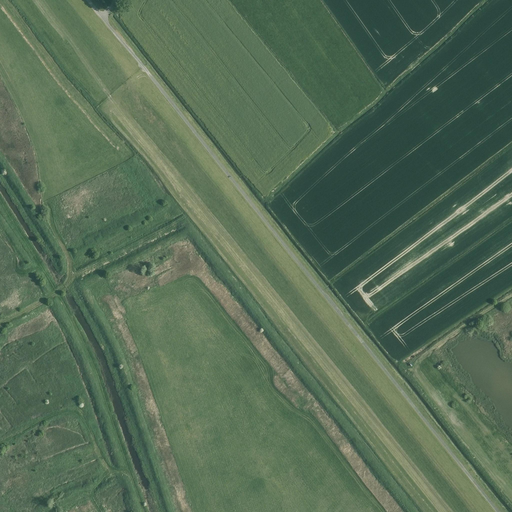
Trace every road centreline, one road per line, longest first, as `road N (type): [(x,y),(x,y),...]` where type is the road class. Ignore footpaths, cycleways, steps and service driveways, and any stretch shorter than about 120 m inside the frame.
road 1 (track): [(496,511),(104,16)]
road 2 (track): [(0,71),(26,122),(65,264),(60,297),(91,355),(143,511)]
road 3 (track): [(0,321),(60,297),(0,194)]
road 4 (track): [(0,438),(42,418),(82,417),(111,470),(135,487)]
